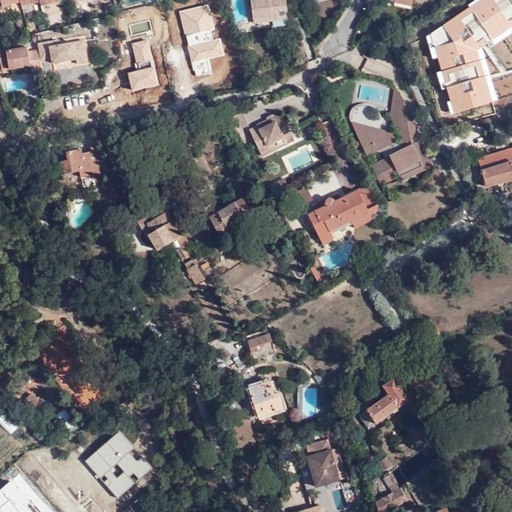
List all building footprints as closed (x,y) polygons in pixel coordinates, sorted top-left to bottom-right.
[(286,0),(251,0),(255,22),(289,18),(286,0)] [(53,40),(40,43),(41,48),(43,58),(56,55),(56,57),(57,61),(80,56),(81,61),(91,59),(87,38),(57,44),(54,45),(53,40)] [(43,58),(41,48),(32,50),(30,45),(1,51),(4,64),(12,62),(13,68),(33,64),(35,69),(45,68),(43,60),(43,58)] [(129,56),(122,57),(122,58),(125,78),(138,76),(137,65),(131,65),(129,56)] [(162,105),(170,104),(165,77),(157,78),(157,79),(159,86),(162,105)] [(159,86),(157,79),(146,81),(147,88),(159,86)] [(162,106),(162,105),(159,86),(147,88),(126,90),(125,89),(112,91),(113,101),(127,99),(129,108),(126,108),(127,111),(162,106)] [(391,116),(400,136),(406,148),(421,140),(404,103),(395,88),(391,116)] [(242,112),(234,116),(239,129),(248,126),(242,112)] [(275,117),(269,119),(271,124),(260,129),(259,126),(250,130),(260,152),(269,148),(268,145),(293,134),(285,117),(282,118),(280,115),(275,117)] [(234,116),(226,118),(233,131),(239,129),(234,116)] [(271,124),(269,119),(258,125),(259,126),(260,129),(271,124)] [(366,156),(373,153),(382,154),(384,159),(371,166),(380,185),(431,161),(421,140),(406,148),(400,136),(399,146),(393,144),(395,136),(353,125),(366,156)] [(269,148),(260,152),(262,155),(288,144),(286,141),(294,137),(293,134),(268,145),(269,148)] [(92,169),(102,167),(97,145),(92,146),(93,151),(83,153),(81,148),(66,152),(67,159),(49,163),(52,174),(80,169),(81,175),(93,173),(92,169)] [(511,147),(496,153),(500,166),(482,171),(486,185),(511,177),(511,147)] [(500,166),(496,153),(478,158),(482,171),(500,166)] [(431,161),(380,185),(382,190),(433,165),(431,161)] [(103,176),(102,167),(92,169),(93,173),(94,178),(103,176)] [(291,175),(277,183),(280,190),(295,182),(291,175)] [(280,190),(277,183),(270,186),(274,193),(280,190)] [(357,189),(340,197),(334,200),(331,197),(327,198),(325,201),(326,204),(314,210),(319,221),(323,220),(328,231),(350,221),(351,223),(368,214),(357,189)] [(334,200),(340,197),(337,191),(311,204),(314,210),(326,204),(325,201),(327,198),(331,197),(334,200)] [(251,212),(243,198),(216,212),(213,206),(198,214),(202,222),(210,217),(220,235),(238,225),(236,220),(251,212)] [(163,226),(171,240),(176,238),(178,236),(180,235),(176,229),(172,221),(173,220),(167,210),(166,210),(162,204),(149,211),(153,218),(147,222),(152,232),(163,226)] [(319,221),(314,210),(308,213),(319,235),(328,231),(323,220),(319,221)] [(147,222),(145,217),(136,222),(143,234),(146,233),(156,249),(171,240),(163,226),(152,232),(147,222)] [(183,233),(180,235),(178,236),(184,245),(188,242),(183,233)] [(186,258),(191,256),(184,245),(178,236),(176,238),(180,246),(179,247),(186,258)] [(195,284),(204,278),(196,264),(186,269),(195,284)] [(429,343),(440,336),(435,328),(423,336),(429,343)] [(272,341),(267,329),(243,337),(247,349),(250,348),(251,353),(259,350),(257,346),(272,341)] [(46,353),(65,388),(80,380),(73,368),(79,365),(75,356),(72,358),(64,343),(46,353)] [(391,413),(411,400),(394,377),(383,385),(389,394),(358,415),(368,429),(385,417),(387,420),(393,416),(391,413)] [(274,393),(270,380),(250,386),(259,416),(283,408),(278,391),(274,393)] [(40,401),(31,392),(24,399),(33,408),(40,401)] [(72,428),(83,424),(77,406),(66,410),(72,428)] [(2,411),(0,412),(0,425),(9,434),(17,427),(2,411)] [(86,461),(119,498),(153,468),(121,431),(86,461)] [(345,478),(336,448),(331,449),(328,441),(308,447),(310,455),(307,456),(316,486),(345,478)] [(391,465),(385,457),(378,462),(384,471),(391,465)] [(377,500),(379,506),(381,511),(382,511),(407,499),(399,487),(398,488),(390,474),(383,478),(392,491),(377,500)] [(0,509),(1,509),(4,511),(33,511),(27,504),(30,502),(12,481),(0,490),(0,509)]
